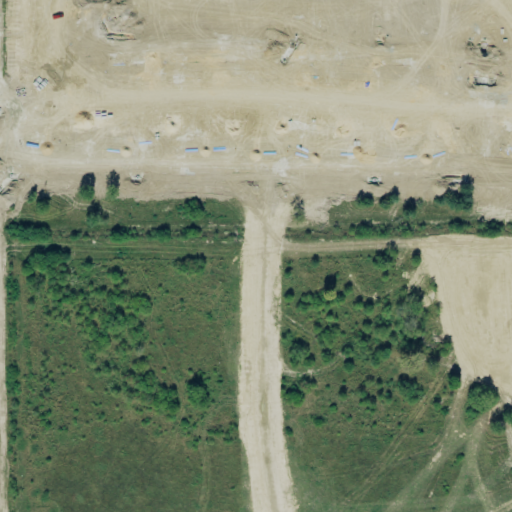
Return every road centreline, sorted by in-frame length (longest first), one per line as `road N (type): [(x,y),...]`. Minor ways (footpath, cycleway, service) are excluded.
road 1 (residential): [(481,166),(0,156)]
road 2 (residential): [(91,0),(90,27),(104,48),(511,53)]
